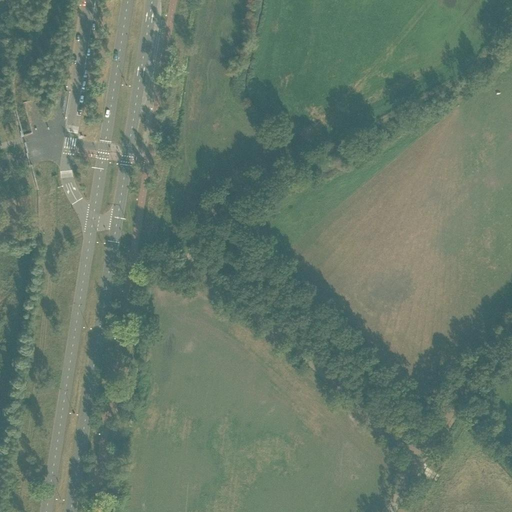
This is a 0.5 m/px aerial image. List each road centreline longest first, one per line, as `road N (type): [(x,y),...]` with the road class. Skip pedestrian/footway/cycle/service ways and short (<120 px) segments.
road 1 (unclassified): [(419,459),(234,298),(132,255)]
road 2 (secondary): [(92,221),(44,511)]
road 3 (secondary): [(69,511),(116,222)]
road 4 (track): [(259,0),(240,88),(286,166),(211,213)]
road 5 (secondary): [(116,222),(151,0)]
road 6 (secondary): [(127,0),(92,221)]
road 7 (unclassified): [(419,459),(479,366),(511,332)]
road 8 (unclassified): [(92,0),(67,151)]
